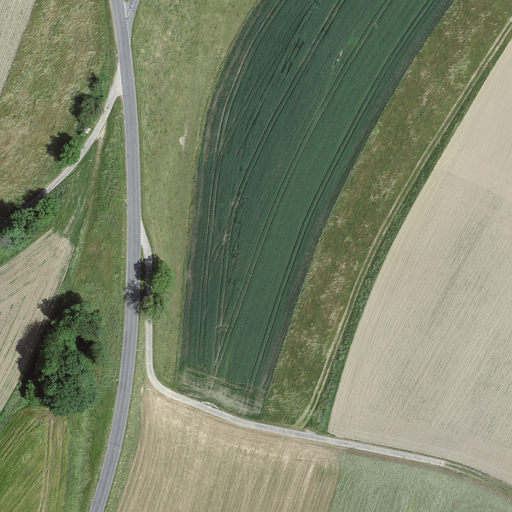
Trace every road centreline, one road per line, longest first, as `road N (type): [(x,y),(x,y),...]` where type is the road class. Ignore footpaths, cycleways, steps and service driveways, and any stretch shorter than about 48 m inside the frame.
road 1 (tertiary): [(121,31),(134,178),(131,335),(96,511)]
road 2 (track): [(440,462),(238,422),(160,389),(149,375),(148,249),(133,218)]
road 3 (unknown): [(129,82),(115,92),(102,129),(59,187),(0,225)]
